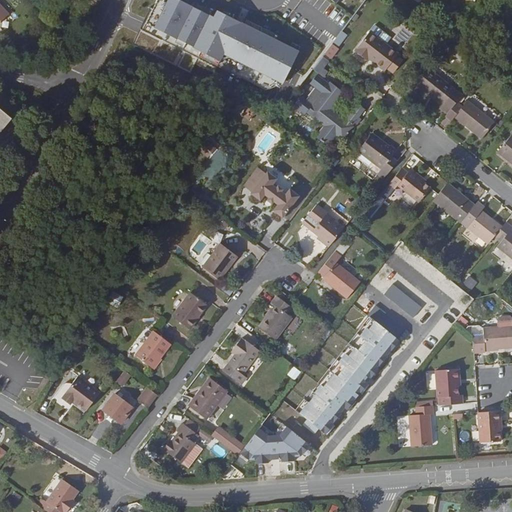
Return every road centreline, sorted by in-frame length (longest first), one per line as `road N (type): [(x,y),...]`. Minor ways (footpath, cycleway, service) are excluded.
road 1 (residential): [(122,478),(125,452),(270,263)]
road 2 (residential): [(122,478),(146,491),(192,497),(381,482)]
road 3 (residential): [(0,406),(122,478)]
road 4 (residential): [(66,95),(0,220)]
road 5 (residential): [(381,482),(511,472)]
road 6 (unknown): [(111,15),(223,63)]
